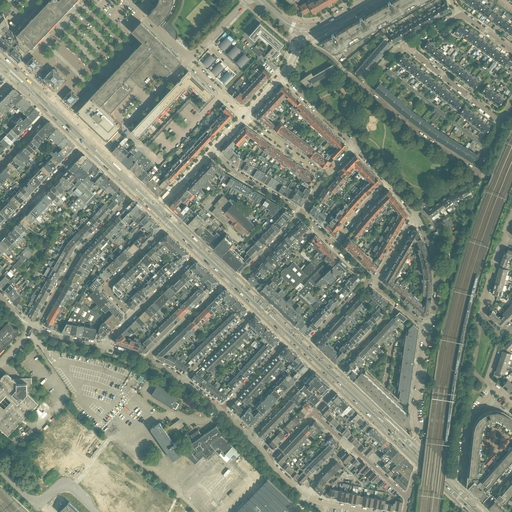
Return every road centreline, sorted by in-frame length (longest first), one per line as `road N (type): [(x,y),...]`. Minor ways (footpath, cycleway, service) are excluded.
road 1 (residential): [(364,89),(478,173),(501,120)]
road 2 (residential): [(136,190),(81,247),(33,327)]
road 3 (residential): [(173,224),(105,287),(133,315)]
road 4 (residential): [(100,155),(188,61)]
road 5 (residential): [(86,142),(0,233)]
